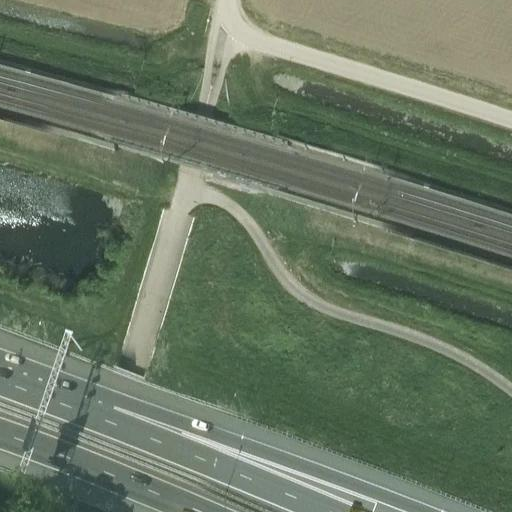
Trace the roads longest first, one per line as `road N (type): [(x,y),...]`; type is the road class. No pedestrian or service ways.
road 1 (unclassified): [(185,189),(244,217),(298,291),(447,349),(511,388)]
road 2 (motorway): [(425,511),(167,422),(90,414)]
road 3 (unclassified): [(87,511),(185,189)]
road 4 (unclassified): [(511,122),(264,43),(237,26),(231,0)]
road 5 (motorway): [(323,511),(90,414)]
road 6 (motorway): [(0,436),(196,511)]
